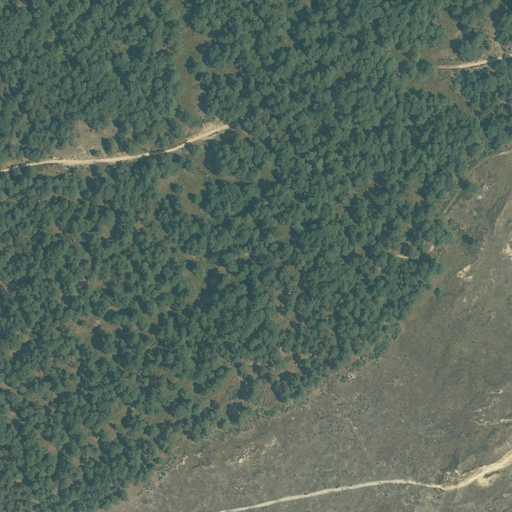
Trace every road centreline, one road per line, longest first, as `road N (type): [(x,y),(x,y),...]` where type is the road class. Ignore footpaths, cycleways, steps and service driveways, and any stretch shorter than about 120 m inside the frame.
road 1 (unknown): [(0,466),(66,402),(182,354),(268,365),(294,350),(391,262),(428,251),(470,171),(511,149)]
road 2 (track): [(511,55),(424,65),(290,101),(169,151),(0,170)]
road 3 (track): [(216,511),(379,482),(448,488),(511,456)]
